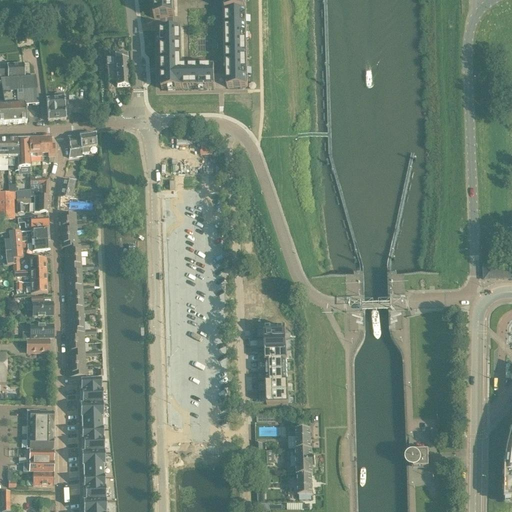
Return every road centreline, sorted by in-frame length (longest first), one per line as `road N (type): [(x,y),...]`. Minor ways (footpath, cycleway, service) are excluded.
road 1 (unclassified): [(163,511),(145,121)]
road 2 (unclassified): [(246,511),(234,129)]
road 3 (unclassified): [(61,511),(59,130)]
road 4 (tertiary): [(468,299),(474,280),(466,48),(475,12),(493,0)]
road 5 (unclassified): [(362,306),(325,306),(303,289),(252,149),(234,129)]
road 6 (tertiary): [(475,511),(481,303)]
road 7 (unclassified): [(145,121),(128,0)]
